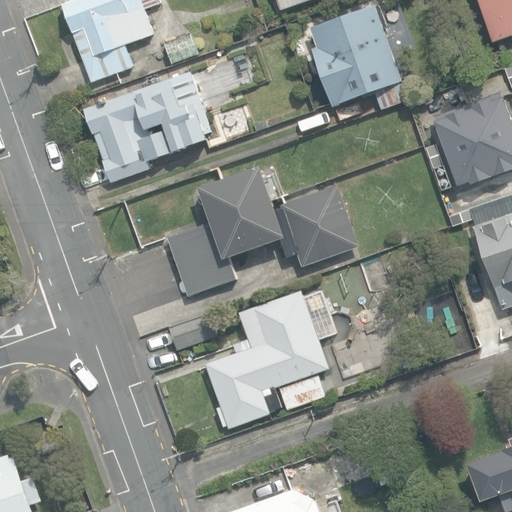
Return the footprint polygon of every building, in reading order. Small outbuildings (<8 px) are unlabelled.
[(74,32),(93,82),(135,66),(127,44),(155,34),(146,9),(161,3),(160,0),(75,0),(64,4),(74,32)] [(277,0),(281,10),(309,0),(277,0)] [(511,0),(478,0),(492,42),(511,35),(511,0)] [(375,91),(381,109),(406,101),(400,83),(402,82),(384,29),(387,28),(380,6),(376,7),(375,6),(310,29),(317,48),(313,49),(333,106),(375,91)] [(165,44),(172,64),(199,54),(192,34),(165,44)] [(192,71),(84,110),(110,181),(217,143),(192,71)] [(437,121),(435,122),(459,187),(471,182),(473,186),(511,170),(511,117),(504,97),(503,98),(501,92),(436,116),(437,121)] [(167,236),(189,298),(226,285),(225,284),(238,279),(230,256),(281,239),(287,256),(299,252),(304,265),(359,245),(338,186),(287,204),(276,174),(265,177),(261,166),(201,187),(203,192),(201,193),(200,195),(199,197),(200,200),(201,202),(203,203),(205,204),(207,204),(214,222),(205,225),(204,223),(167,236)] [(511,212),(475,225),(502,308),(511,305),(511,212)] [(338,332),(323,289),(305,296),(303,291),(240,313),(250,339),(235,344),(237,352),(207,363),(222,407),(217,408),(224,427),(228,425),(229,429),(271,413),(270,411),(283,406),(277,387),(280,386),(288,409),(325,396),(317,374),(331,369),(320,338),(338,332)] [(176,342),(179,350),(198,342),(219,335),(211,312),(171,327),(176,342)] [(498,493),(506,511),(507,511),(511,510),(511,439),(503,443),(504,446),(502,447),(503,449),(467,463),(482,500),(498,493)] [(0,511),(32,511),(29,503),(41,499),(34,477),(23,480),(15,455),(10,457),(9,455),(0,457),(0,511)] [(228,511),(319,511),(314,498),(295,488),(228,511)]
